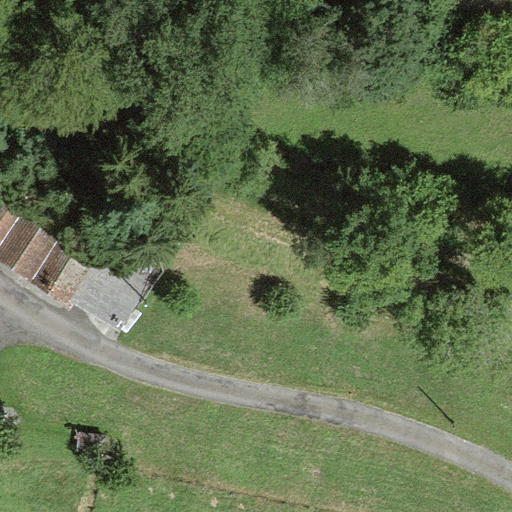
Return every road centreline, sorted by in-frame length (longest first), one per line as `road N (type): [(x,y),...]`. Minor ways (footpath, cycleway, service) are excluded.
road 1 (track): [(0,81),(176,171),(511,283)]
road 2 (residential): [(0,295),(34,326),(114,367),(368,417),(511,479)]
road 3 (track): [(389,0),(274,35),(0,16)]
